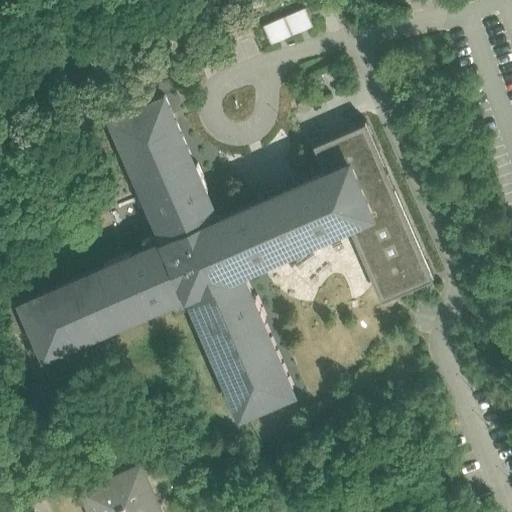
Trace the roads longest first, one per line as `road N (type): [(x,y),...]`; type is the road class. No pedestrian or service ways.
road 1 (residential): [(355,37),(456,272),(438,345)]
road 2 (residential): [(278,60),(226,79),(213,96),(214,122),(238,136),(253,131),(268,103)]
road 3 (residential): [(500,0),(466,15),(355,37)]
